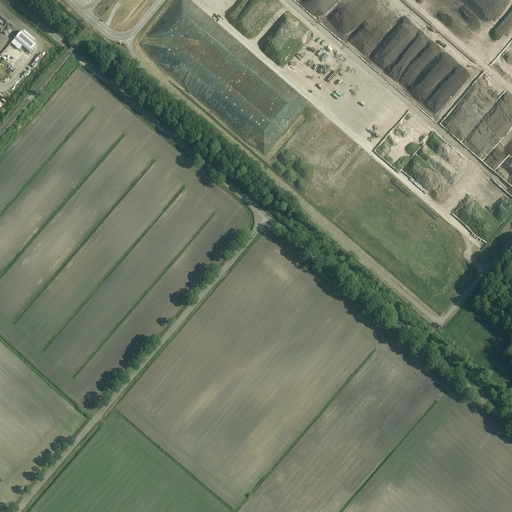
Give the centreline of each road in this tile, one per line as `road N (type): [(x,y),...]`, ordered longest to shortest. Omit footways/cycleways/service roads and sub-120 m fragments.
road 1 (unknown): [(459,148),(470,189),(465,203),(440,212),(199,0)]
road 2 (tertiary): [(17,511),(267,218)]
road 3 (tertiary): [(267,218),(12,0)]
road 4 (unclassified): [(511,427),(267,218)]
road 5 (unknown): [(289,0),(459,148)]
road 6 (unknown): [(402,0),(465,52),(499,94),(459,148)]
